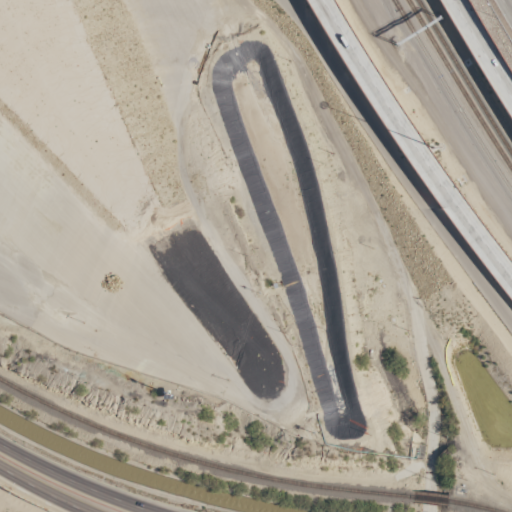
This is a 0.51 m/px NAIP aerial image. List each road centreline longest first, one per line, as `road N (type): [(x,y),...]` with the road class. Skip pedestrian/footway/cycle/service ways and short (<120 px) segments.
road 1 (motorway): [(333,0),(511,274)]
road 2 (primary): [(152,511),(0,445)]
